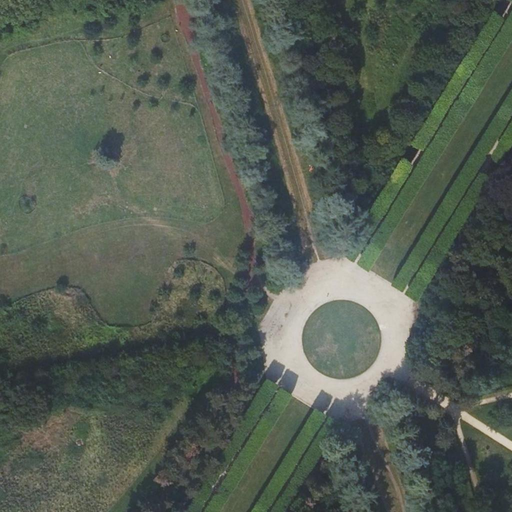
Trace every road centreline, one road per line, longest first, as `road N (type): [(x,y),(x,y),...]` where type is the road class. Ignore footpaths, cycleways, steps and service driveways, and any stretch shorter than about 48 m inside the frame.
road 1 (track): [(379,382),(394,337),(377,300),(337,288),(301,303),(285,334),(290,369),(301,383),(332,398),(370,389)]
road 2 (track): [(337,288),(511,11)]
road 3 (track): [(386,311),(511,109)]
road 4 (track): [(290,369),(202,511)]
road 5 (track): [(386,373),(511,446)]
road 6 (track): [(263,511),(332,398)]
